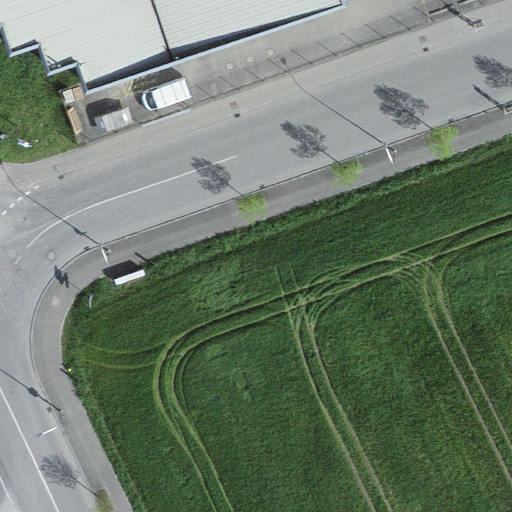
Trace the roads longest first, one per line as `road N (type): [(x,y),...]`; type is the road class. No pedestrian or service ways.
road 1 (residential): [(511,66),(68,216),(34,239),(6,280)]
road 2 (residential): [(60,511),(0,388)]
